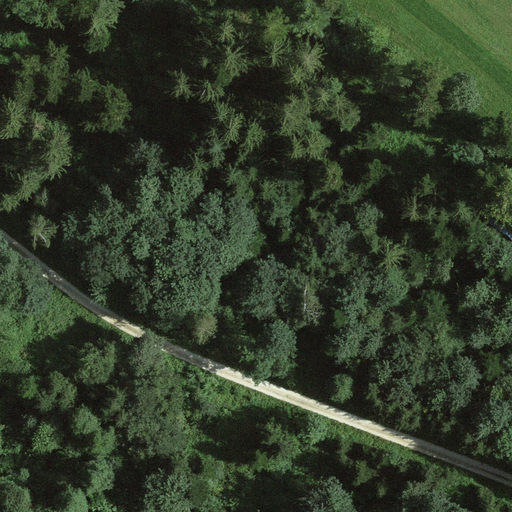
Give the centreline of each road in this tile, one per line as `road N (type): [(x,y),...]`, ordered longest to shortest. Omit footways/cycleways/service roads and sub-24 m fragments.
road 1 (track): [(0,234),(102,311),(192,361),(511,483)]
road 2 (track): [(256,0),(511,212)]
